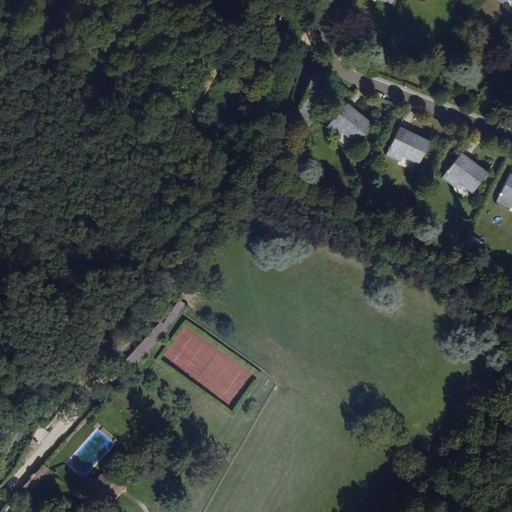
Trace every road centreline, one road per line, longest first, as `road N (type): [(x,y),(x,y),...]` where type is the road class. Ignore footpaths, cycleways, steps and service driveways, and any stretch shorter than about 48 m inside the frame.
road 1 (residential): [(326,0),(320,14),(348,78),(511,142)]
road 2 (track): [(0,0),(226,70)]
